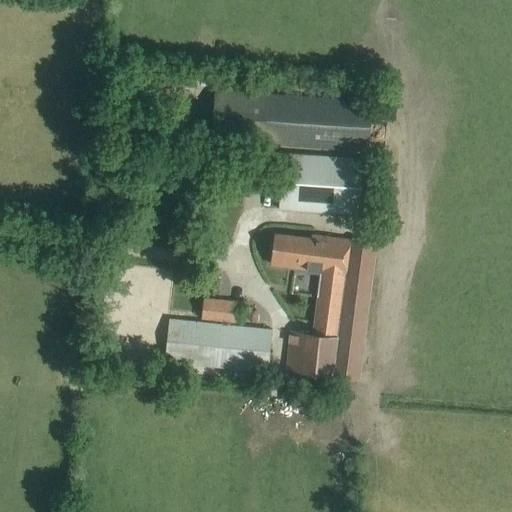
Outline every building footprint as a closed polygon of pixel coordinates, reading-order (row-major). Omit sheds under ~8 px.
[(212,140),(368,150),(371,100),(215,90),(212,140)] [(126,171),(160,173),(162,152),(127,150),(126,171)] [(278,211),(346,217),(370,219),(374,160),(282,153),(278,211)] [(311,239),(275,234),(271,265),(320,272),(312,334),(291,331),(286,371),(359,380),(377,244),(311,235),(311,239)] [(200,320),(240,324),(243,302),(202,298),(200,320)] [(267,373),(272,330),(169,320),(165,363),(267,373)]
